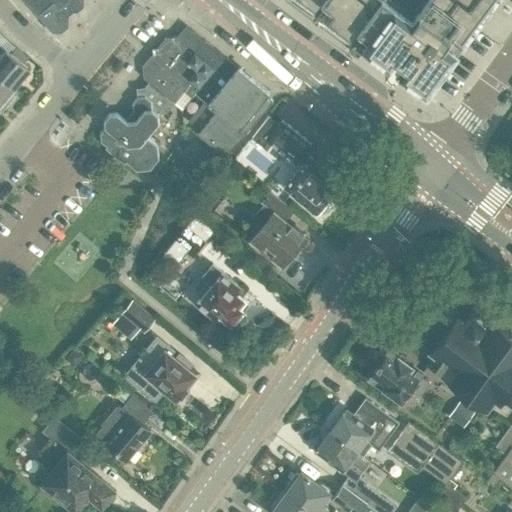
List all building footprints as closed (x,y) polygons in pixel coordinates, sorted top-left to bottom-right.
[(24,0),(51,31),(60,32),(67,26),(68,15),(72,11),(76,11),(83,6),(83,0),(24,0)] [(301,0),(317,12),(319,9),(329,16),(327,19),(353,39),(355,36),(365,43),(363,46),(390,65),(391,63),(401,70),(399,73),(424,91),(426,92),(457,51),(456,50),(461,43),(462,44),(463,42),(478,22),(487,10),(494,0),(426,0),(420,9),(407,0),(301,0)] [(225,157),(272,100),(266,95),(269,92),(249,75),(245,80),(223,62),(223,59),(183,27),(176,36),(194,51),(186,61),(196,68),(188,78),(211,98),(207,103),(216,111),(197,134),(225,157)] [(188,78),(196,68),(186,61),(194,51),(176,36),(176,37),(166,38),(143,65),(143,77),(167,96),(177,84),(180,87),(191,95),(194,92),(207,103),(211,98),(188,78)] [(30,68),(5,48),(0,53),(0,74),(15,87),(30,68)] [(0,104),(15,87),(0,74),(0,104)] [(157,145),(146,136),(158,121),(157,113),(151,108),(151,100),(144,95),(136,96),(131,102),(132,110),(125,119),(116,111),(108,112),(103,118),(104,126),(99,133),(100,140),(106,146),(105,147),(124,163),(125,161),(136,170),(149,169),(158,158),(157,145)] [(342,181),(310,155),(307,158),(303,154),(311,143),(282,119),(278,124),(268,116),(251,137),(267,149),(272,142),(296,162),(299,158),(303,161),(285,185),(316,212),(319,209),(323,213),(331,204),(326,200),(342,181)] [(281,265),(304,237),(283,220),(292,209),(270,191),(260,201),(263,204),(254,215),(264,223),(250,239),(281,265)] [(191,255),(204,241),(185,225),(166,248),(175,256),(182,248),(191,255)] [(247,301),(236,292),(240,287),(212,263),(201,276),(210,284),(196,302),(215,318),(219,313),(229,322),(231,320),(234,323),(243,313),(239,311),(247,301)] [(153,318),(131,300),(121,312),(142,330),(153,318)] [(511,332),(490,317),(489,319),(483,315),(485,312),(472,303),(464,315),(458,311),(429,351),(433,354),(427,363),(446,377),(445,379),(486,407),(493,396),(500,401),(503,397),(511,402),(511,332)] [(157,335),(125,374),(155,399),(163,388),(175,398),(176,396),(180,399),(189,390),(185,386),(195,373),(186,365),(189,361),(179,352),(175,357),(170,352),(173,348),(157,335)] [(423,378),(425,375),(388,348),(387,350),(384,348),(366,373),(369,375),(368,376),(387,391),(386,393),(395,400),(399,394),(403,397),(414,383),(423,389),(428,382),(423,378)] [(136,449),(134,448),(149,429),(142,423),(152,410),(132,394),(121,407),(116,402),(115,403),(117,405),(94,433),(103,440),(101,442),(104,444),(105,442),(125,458),(128,455),(130,457),(136,449)] [(331,428),(329,429),(357,450),(363,454),(371,443),(378,449),(386,438),(398,421),(365,397),(353,413),(345,408),(338,417),(334,419),(330,423),(331,428)] [(112,489),(62,446),(73,433),(79,439),(80,438),(53,415),(41,429),(49,437),(38,450),(54,464),(40,480),(73,509),(87,493),(99,504),(112,489)] [(461,459),(409,421),(388,450),(417,471),(422,465),(445,482),(461,459)] [(511,444),(511,442),(511,424),(510,423),(494,445),(504,453),(491,471),(511,486),(511,444)] [(321,441),(314,450),(348,475),(341,484),(379,511),(388,511),(394,504),(366,483),(367,481),(359,475),(363,470),(350,460),(357,450),(329,429),(328,431),(324,431),(321,436),(321,441)] [(314,511),(331,488),(322,482),(316,482),(300,471),(299,473),(295,471),(290,479),(292,483),(286,491),(314,511)] [(379,511),(341,484),(331,498),(350,511),(379,511)] [(460,503),(466,495),(453,486),(447,494),(460,503)] [(313,511),(314,511),(286,491),(280,499),(275,499),(270,505),(272,510),(270,511),(313,511)] [(454,511),(460,503),(447,494),(442,502),(454,511)]
